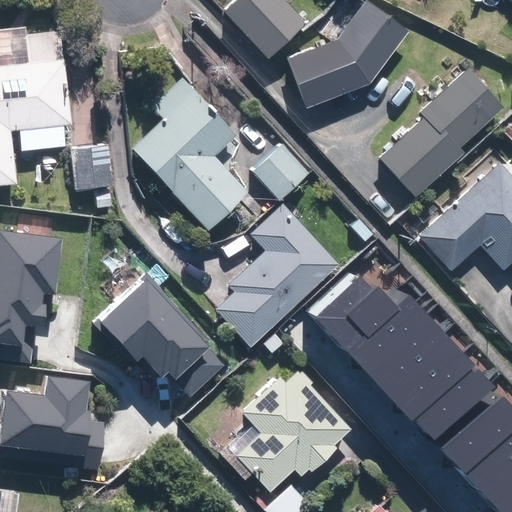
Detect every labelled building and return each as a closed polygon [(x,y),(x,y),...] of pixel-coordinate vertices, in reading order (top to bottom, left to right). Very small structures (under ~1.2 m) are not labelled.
[(226,0),(216,10),(212,13),(258,62),(295,27),(269,0),(226,0)] [(356,2),(327,41),(274,61),(293,111),(358,86),(398,33),(356,2)] [(0,68),(0,187),(5,187),(0,137),(0,132),(11,132),(54,128),(61,127),(52,32),(17,36),(19,67),(0,68)] [(494,112),(458,72),(409,115),(412,119),(366,160),(403,201),(455,154),(451,149),(494,112)] [(121,151),(195,235),(240,196),(206,157),(224,141),(172,82),(141,110),(153,123),(121,151)] [(11,132),(12,152),(56,148),(54,128),(11,132)] [(63,147),(67,192),(98,189),(94,144),(63,147)] [(302,174),(276,144),(243,173),(269,202),(302,174)] [(511,186),(491,164),(411,240),(441,272),(471,244),(495,269),(501,264),(511,275),(511,186)] [(211,309),(244,347),(337,265),(281,202),(245,233),(261,252),(223,285),(230,292),(226,295),(211,309)] [(350,227),(364,241),(372,234),(358,220),(350,227)] [(25,321),(47,324),(50,301),(44,300),(45,291),(55,292),(62,238),(0,230),(0,337),(22,341),(25,321)] [(385,263),(368,246),(353,261),(370,278),(385,263)] [(166,383),(175,374),(197,396),(231,364),(143,270),(91,318),(133,362),(140,356),(166,383)] [(318,351),(369,304),(338,271),(287,317),(318,351)] [(341,377),(401,322),(378,296),(369,304),(318,351),(341,377)] [(360,397),(420,342),(401,322),(341,377),(360,397)] [(382,421),(442,366),(420,342),(360,397),(382,421)] [(401,442),(461,387),(442,366),(382,421),(401,442)] [(298,477),(306,469),(309,472),(333,449),(330,446),(351,426),(298,372),(287,382),(282,377),(242,415),(252,425),(220,455),(244,479),(249,474),(266,492),(290,469),(298,477)] [(44,399),(4,397),(1,451),(85,455),(84,469),(106,470),(108,425),(87,424),(88,398),(89,380),(45,378),(44,399)] [(433,475),(491,420),(469,397),(411,452),(433,475)] [(453,497),(511,442),(491,420),(433,475),(453,497)] [(467,511),(482,511),(511,485),(511,442),(453,497),(467,511)] [(0,511),(11,511),(13,485),(0,484),(0,511)] [(511,511),(511,485),(482,511),(511,511)]
